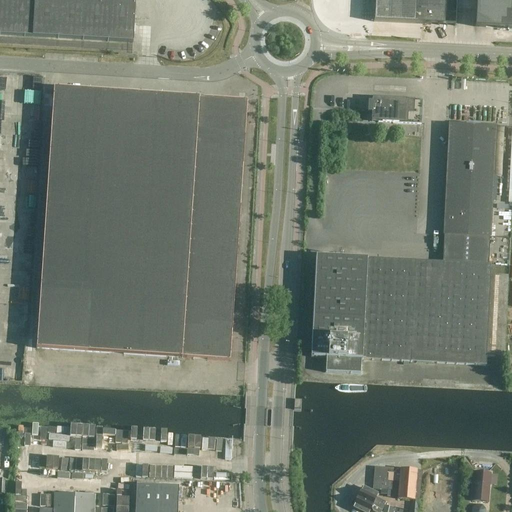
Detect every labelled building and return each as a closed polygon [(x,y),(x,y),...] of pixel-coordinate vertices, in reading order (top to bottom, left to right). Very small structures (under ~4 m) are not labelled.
[(0,0),(0,35),(133,43),(135,0),(0,0)] [(476,0),(475,27),(511,28),(511,0),(374,0),(374,22),(455,26),(455,0),(476,0)] [(199,98),(53,89),(48,168),(36,349),(181,359),(229,361),(247,102),(199,99),(199,98)] [(367,113),(378,114),(378,123),(421,125),(422,101),(372,98),(372,102),(368,102),(367,113)] [(447,168),(444,235),(476,237),(476,244),(490,244),(490,237),(493,168),(495,127),(449,125),(447,168)] [(20,232),(22,242),(35,240),(34,230),(20,232)] [(307,340),(307,351),(341,352),(342,324),(335,324),(334,340),(307,340)] [(419,501),(422,471),(400,470),(374,468),(373,489),(381,490),(388,490),(398,491),(398,500),(414,501),(419,501)] [(488,502),(490,473),(474,472),(472,501),(488,502)] [(177,511),(178,487),(136,486),(134,511),(177,511)] [(361,492),(360,491),(357,498),(382,510),(385,503),(375,498),(377,495),(363,488),(361,492)] [(54,495),(53,511),(93,511),(94,497),(54,495)] [(380,511),(382,510),(357,498),(354,504),(355,504),(353,508),(361,511),(368,511),(371,507),(373,511),(375,511),(380,511)]
